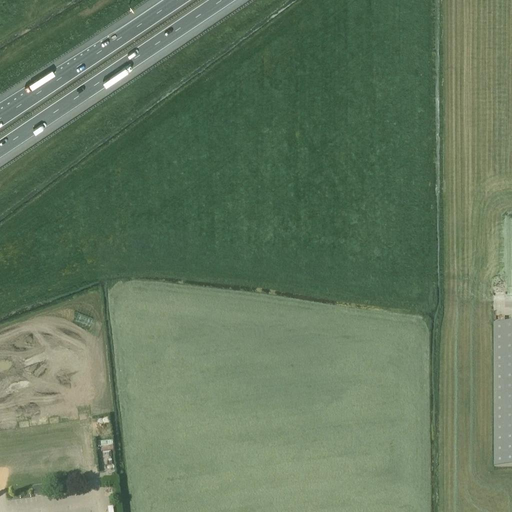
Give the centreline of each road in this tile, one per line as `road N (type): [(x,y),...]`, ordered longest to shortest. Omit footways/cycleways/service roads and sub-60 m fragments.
road 1 (motorway): [(0,148),(222,0)]
road 2 (motorway): [(177,0),(0,118)]
